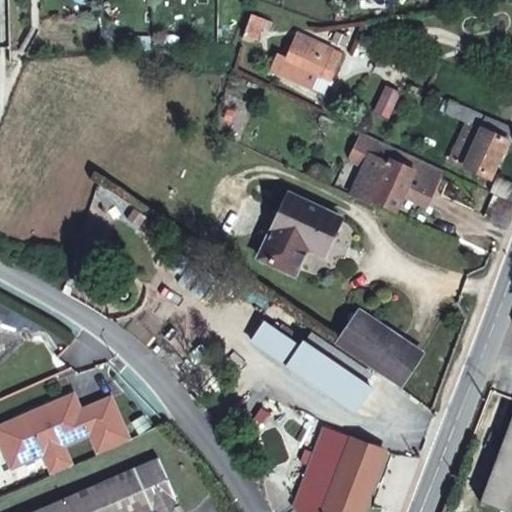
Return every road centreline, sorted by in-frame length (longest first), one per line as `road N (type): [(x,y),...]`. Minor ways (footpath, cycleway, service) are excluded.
road 1 (unclassified): [(247,511),(103,328),(0,275)]
road 2 (tertiary): [(511,276),(423,511)]
